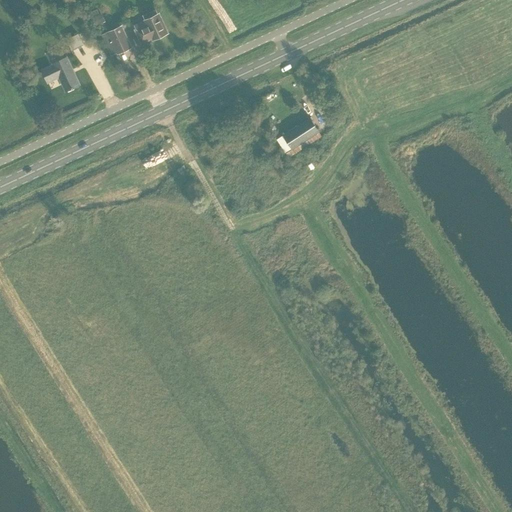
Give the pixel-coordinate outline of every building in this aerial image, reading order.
[(139,36),(133,38),(136,44),(141,42),(142,45),(152,40),(153,41),(170,33),(160,12),(159,13),(156,8),(143,15),(145,19),(143,20),(143,21),(134,25),(139,36)] [(90,13),(96,26),(106,22),(102,13),(99,14),(97,9),(90,13)] [(131,47),(121,26),(103,35),(112,54),(118,51),(118,53),(131,47)] [(66,40),(72,51),(84,45),(78,34),(66,40)] [(59,77),(66,90),(80,84),(67,56),(53,63),(53,64),(42,69),(48,82),(59,77)] [(319,131),(310,118),(284,135),(293,148),(319,131)]
